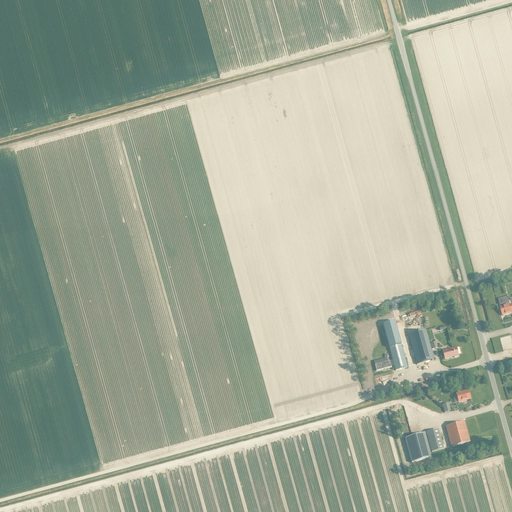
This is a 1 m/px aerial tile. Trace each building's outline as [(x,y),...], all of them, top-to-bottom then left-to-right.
[(511,302),(510,303),(511,304),(499,307),(502,316),(511,313),(511,302)] [(382,325),(388,348),(400,345),(401,345),(395,321),(382,325)] [(416,365),(433,360),(425,330),(407,335),(416,365)] [(395,371),(406,368),(400,345),(388,348),(395,371)] [(441,351),(443,359),(452,357),(453,358),(457,357),(457,356),(455,348),(441,351)] [(389,361),(374,365),(375,371),(391,368),(389,361)] [(457,403),(469,400),(467,391),(455,394),(457,403)] [(450,447),(469,442),(463,422),(445,427),(450,447)] [(431,453),(442,449),(437,430),(425,433),(431,453)] [(411,463),(430,458),(424,434),(404,439),(411,463)]
